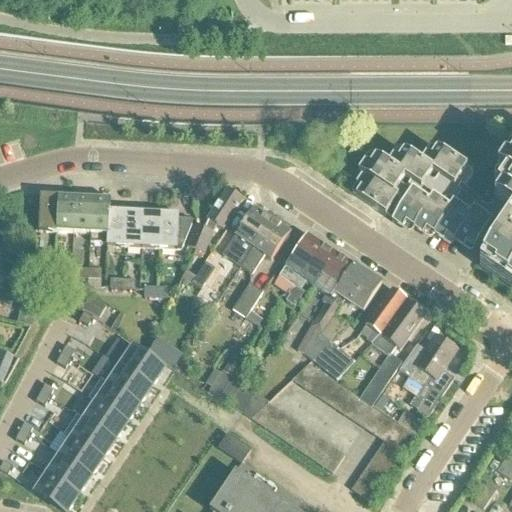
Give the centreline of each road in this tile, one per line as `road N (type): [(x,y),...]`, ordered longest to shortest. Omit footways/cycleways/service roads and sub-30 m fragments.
road 1 (unclassified): [(511,342),(256,174),(78,161),(0,181)]
road 2 (secondary): [(0,71),(202,96),(511,93)]
road 3 (residential): [(511,26),(288,26),(267,23),(245,0)]
road 4 (residential): [(511,346),(411,511)]
road 5 (residential): [(0,445),(64,326)]
